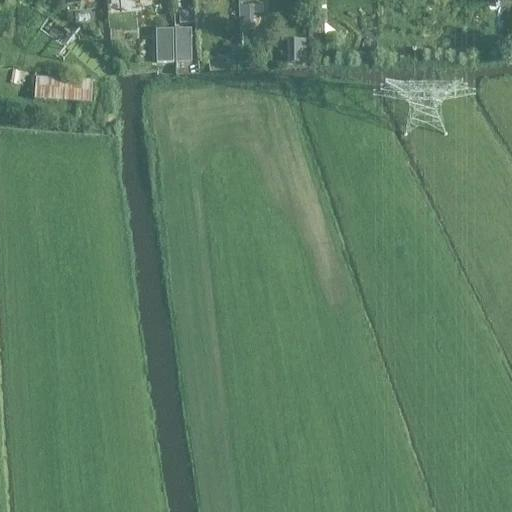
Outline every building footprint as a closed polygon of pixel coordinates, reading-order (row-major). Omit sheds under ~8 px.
[(250,7),(241,8),(242,32),(251,31),(250,7)] [(102,15),(87,17),(89,26),(104,24),(102,15)] [(192,31),(176,31),(177,65),(192,65),(192,31)] [(174,45),(158,45),(158,62),(174,61),(174,45)] [(92,105),(93,81),(36,79),(35,103),(92,105)]
